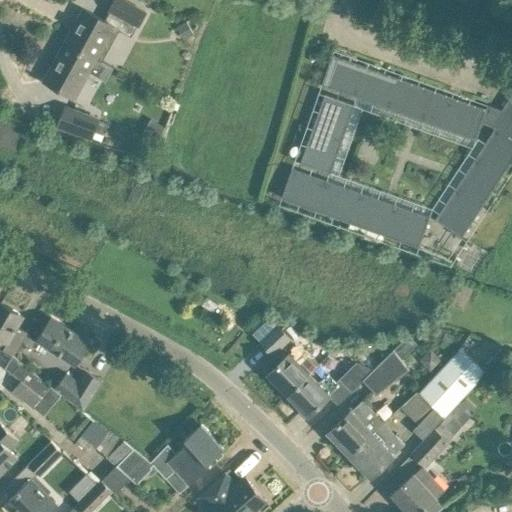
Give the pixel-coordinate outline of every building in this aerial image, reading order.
[(84,9),(67,42),(95,57),(102,44),(109,47),(119,29),(131,36),(137,25),(138,26),(146,12),(124,0),(114,0),(109,10),(110,10),(105,20),(84,9)] [(216,0),(209,20),(236,29),(244,7),(221,0),(216,0)] [(45,81),(71,95),(74,96),(95,57),(67,42),(45,81)] [(332,53),(321,84),(351,95),(354,96),(365,65),(362,64),(332,53)] [(365,65),(354,96),(387,108),(398,77),(365,65)] [(398,77),(387,108),(421,120),(431,89),(398,77)] [(431,89),(421,120),(437,126),(456,133),(468,102),(448,95),(431,89)] [(325,92),(312,128),(343,138),(355,103),(325,92)] [(487,104),(486,108),(468,102),(456,133),(476,140),(481,124),(490,126),(493,130),(511,141),(511,94),(501,109),(487,104)] [(98,119),(67,108),(65,107),(58,124),(92,136),(98,119)] [(151,118),(142,135),(156,143),(165,126),(151,118)] [(343,138),(312,128),(300,163),(330,174),(343,138)] [(500,177),(511,159),(511,141),(493,130),(473,159),(500,177)] [(479,207),(500,177),(473,159),(453,189),(479,207)] [(326,179),(292,167),(281,197),(315,210),(326,179)] [(361,192),(326,179),(315,210),(350,222),(361,192)] [(137,183),(127,202),(136,206),(145,188),(137,183)] [(459,238),(479,207),(453,189),(432,219),(459,238)] [(395,204),(361,192),(350,222),(384,234),(395,204)] [(384,234),(419,247),(430,216),(395,204),(384,234)] [(217,303),(207,296),(202,305),(211,312),(217,303)] [(0,353),(3,348),(17,324),(23,315),(0,302),(0,353)] [(36,339),(77,364),(91,342),(50,317),(36,339)] [(273,354),(287,340),(290,338),(293,340),(301,332),(284,324),(280,327),(278,325),(260,341),(273,354)] [(374,368),(363,379),(377,393),(409,368),(402,358),(418,343),(409,335),(384,359),(374,368)] [(288,394),(319,364),(300,343),(290,353),(290,352),(282,359),(268,373),(288,394)] [(413,428),(424,439),(465,396),(506,351),(501,347),(483,367),(461,346),(420,391),(418,389),(401,406),(419,423),(413,428)] [(13,354),(5,367),(21,379),(12,390),(33,407),(45,392),(57,402),(64,394),(55,386),(30,368),(13,354)] [(357,360),(339,379),(351,391),(363,379),(374,368),(357,360)] [(339,384),(328,373),(319,364),(288,394),(308,415),(322,401),(339,384)] [(67,371),(55,386),(64,394),(84,410),(92,396),(103,379),(86,369),(78,380),(67,371)] [(414,452),(427,465),(450,441),(449,440),(474,413),(473,412),(477,408),(466,397),(414,452)] [(351,410),(343,417),(329,431),(350,453),(372,433),(383,421),(363,400),(351,411),(351,410)] [(18,440),(0,421),(0,473),(18,457),(10,449),(18,440)] [(133,447),(117,464),(131,477),(132,478),(137,482),(148,471),(152,475),(159,469),(166,477),(175,470),(188,485),(196,478),(211,465),(208,462),(224,448),(201,423),(185,437),(189,442),(176,453),(168,443),(151,461),(133,447)] [(384,445),(372,433),(350,453),(372,476),(386,462),(393,455),(405,444),(396,434),(384,445)] [(51,440),(28,463),(39,475),(63,452),(51,440)] [(414,474),(414,473),(393,493),(410,511),(421,511),(424,509),(427,511),(434,511),(442,505),(436,498),(424,485),(432,478),(422,466),(414,474)] [(253,511),(267,500),(260,493),(245,476),(236,484),(226,472),(199,496),(209,508),(208,509),(210,511),(253,511)] [(81,500),(98,483),(87,473),(70,489),(81,500)] [(51,511),(58,505),(30,477),(6,502),(16,511),(51,511)] [(91,511),(112,491),(101,480),(98,483),(81,500),(76,505),(83,511),(91,511)]
